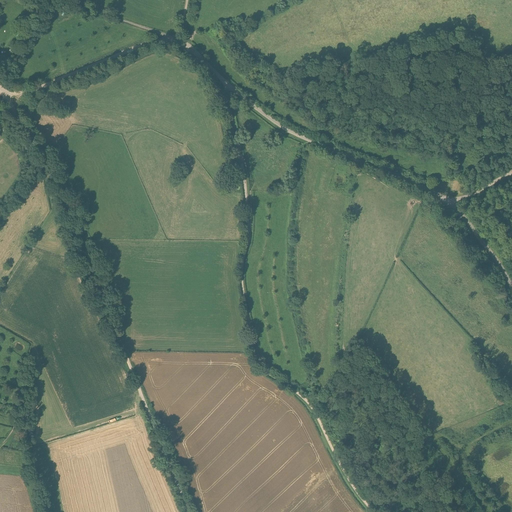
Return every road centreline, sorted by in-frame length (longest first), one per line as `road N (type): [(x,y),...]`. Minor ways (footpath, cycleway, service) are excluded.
road 1 (unclassified): [(511,173),(448,202),(290,131),(176,40)]
road 2 (track): [(317,418),(254,356),(241,285),(246,199),(224,81)]
road 3 (track): [(54,182),(187,511)]
road 4 (unclassified): [(176,40),(146,43),(28,91),(6,90)]
